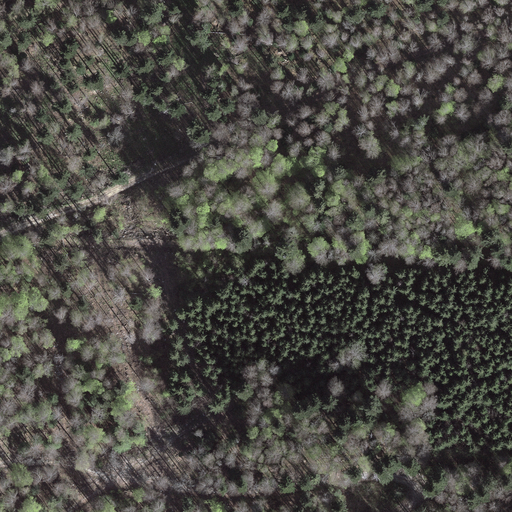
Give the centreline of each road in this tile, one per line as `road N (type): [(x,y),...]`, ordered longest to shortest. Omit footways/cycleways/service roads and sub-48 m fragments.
road 1 (track): [(511,25),(344,86),(0,237)]
road 2 (track): [(0,463),(87,465),(204,493),(391,475),(422,487),(426,465),(511,444)]
road 3 (track): [(0,240),(511,264)]
